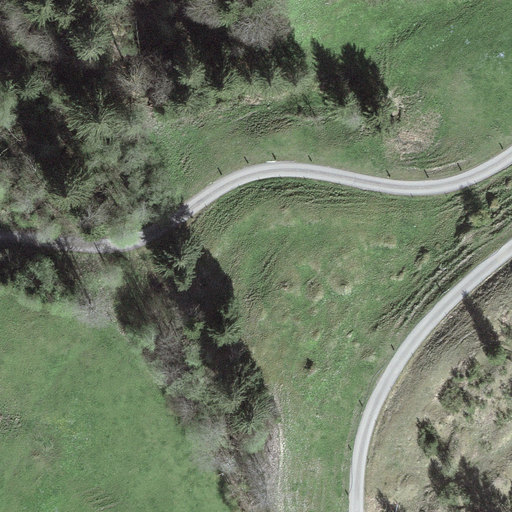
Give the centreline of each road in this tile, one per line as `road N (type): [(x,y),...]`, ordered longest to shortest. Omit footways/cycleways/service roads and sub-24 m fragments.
road 1 (track): [(511,152),(470,177),(436,183),(247,173),(119,245),(0,238)]
road 2 (track): [(355,511),(359,452),(396,362),(429,315),(511,243)]
